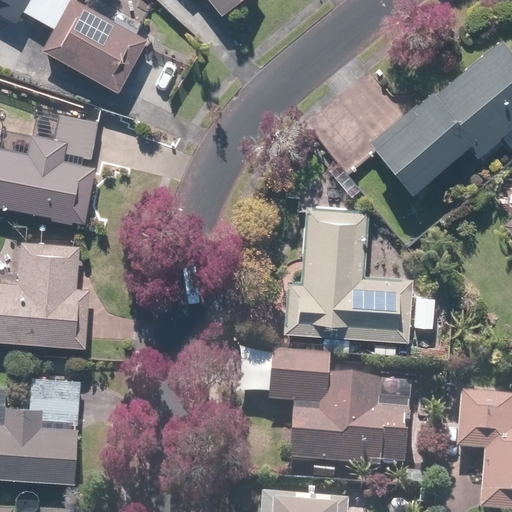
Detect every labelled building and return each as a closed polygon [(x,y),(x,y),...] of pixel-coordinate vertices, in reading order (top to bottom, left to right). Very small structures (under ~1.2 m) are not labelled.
[(115,91),(144,39),(75,1),(75,0),(0,0),(0,14),(15,23),(22,11),(52,28),(40,49),(115,91)] [(207,0),(221,16),(240,0),(207,0)] [(433,90),(369,143),(409,192),(464,147),(475,161),(500,141),(511,156),(511,55),(501,42),(437,95),(433,90)] [(0,210),(82,227),(95,169),(89,168),(98,122),(36,109),(26,154),(0,149),(0,210)] [(511,214),(511,219),(505,224),(511,233),(511,181),(496,194),(511,214)] [(299,281),(284,281),(280,332),(293,333),(292,349),(347,352),(348,340),(372,342),(371,354),(395,355),(396,344),(409,345),(414,278),(363,275),(368,207),(304,203),(299,281)] [(3,281),(0,281),(0,342),(85,347),(88,288),(76,288),(79,246),(5,241),(3,281)] [(269,404),(292,405),(289,466),(312,467),(312,482),(335,483),(335,471),(380,473),(380,469),(405,470),(409,404),(378,402),(379,382),(329,380),(330,359),(238,355),(236,397),(270,399),(269,404)] [(0,477),(73,482),(80,379),(30,376),(28,407),(6,405),(7,385),(0,384),(0,477)] [(511,414),(511,389),(457,387),(453,451),(482,453),(479,511),(511,511),(511,431),(511,414)] [(313,496),(314,488),(291,487),(291,509),(270,508),(269,511),(369,511),(370,498),(313,496)] [(11,511),(12,505),(0,503),(0,511),(11,511)]
